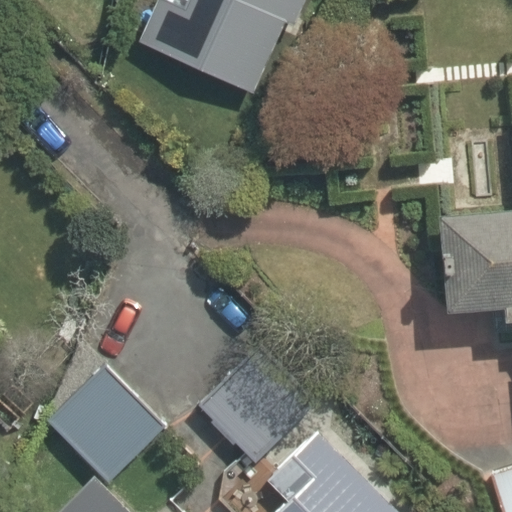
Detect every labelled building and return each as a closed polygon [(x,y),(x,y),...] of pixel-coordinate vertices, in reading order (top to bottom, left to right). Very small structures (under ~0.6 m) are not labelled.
[(278,23),(294,30),(306,0),(152,0),(134,44),(250,91),(278,23)] [(511,59),(511,60),(511,62),(511,128),(447,134),(452,211),(426,213),(434,314),(491,310),(493,328),(511,326),(511,59)] [(241,353),(189,410),(244,460),(296,403),(241,353)] [(77,356),(27,410),(105,483),(155,430),(77,356)] [(388,511),(316,448),(303,436),(262,482),(276,494),(259,511),(388,511)] [(128,511),(89,477),(58,511),(128,511)]
